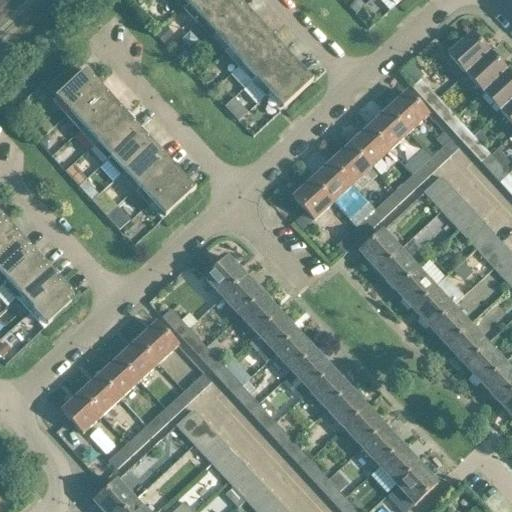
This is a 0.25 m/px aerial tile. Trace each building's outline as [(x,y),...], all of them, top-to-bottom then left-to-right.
[(179,0),(188,9),(197,0),(179,0)] [(200,23),(224,0),(197,0),(188,9),(200,23)] [(215,38),(245,10),(236,0),(224,0),(200,23),(215,38)] [(228,52),(258,24),(245,10),(215,38),(228,52)] [(241,67),(272,39),(258,24),(228,52),(241,67)] [(466,76),(489,55),(471,36),(448,57),(466,76)] [(255,82),(286,54),(272,39),(241,67),(255,82)] [(268,96),(299,68),(286,54),(255,82),(268,96)] [(483,95),(506,74),(489,55),(466,76),(483,95)] [(446,83),(457,75),(450,65),(438,73),(446,83)] [(71,117),(101,89),(85,72),(80,77),(71,67),(46,90),(71,117)] [(299,68),(268,96),(282,111),(313,83),(299,68)] [(500,114),(511,102),(511,80),(506,74),(483,95),(500,114)] [(430,109),(438,102),(420,82),(412,90),(430,109)] [(83,131),(114,103),(101,89),(71,117),(83,131)] [(387,113),(408,136),(428,118),(406,95),(387,113)] [(447,128),(455,121),(438,102),(430,109),(447,128)] [(511,126),(511,102),(500,114),(511,126)] [(97,146),(128,118),(114,103),(83,131),(97,146)] [(242,109),(233,117),(239,123),(247,115),(242,109)] [(389,153),(408,136),(387,113),(368,130),(389,153)] [(111,161),(141,133),(128,118),(97,146),(111,161)] [(464,147),(473,139),(455,121),(447,128),(464,147)] [(371,170),(389,153),(368,130),(349,147),(371,170)] [(124,176),(155,148),(141,133),(111,161),(124,176)] [(443,135),(435,142),(443,150),(448,145),(450,143),(443,135)] [(481,166),(490,158),(473,139),(464,147),(481,166)] [(431,160),(439,169),(458,151),(450,143),(448,145),(443,150),(431,160)] [(352,188),(371,170),(349,147),(331,165),(352,188)] [(138,191),(169,163),(155,148),(124,176),(138,191)] [(497,152),(490,158),(502,171),(509,165),(497,152)] [(499,185),(507,177),(502,171),(490,158),(481,166),(499,185)] [(420,186),(439,169),(431,160),(412,178),(420,186)] [(151,205),(182,177),(169,163),(138,191),(151,205)] [(333,205),(352,188),(331,165),(312,182),(333,205)] [(182,177),(151,205),(164,220),(195,191),(182,177)] [(511,199),(511,181),(507,177),(499,185),(511,199)] [(401,204),(420,186),(412,178),(394,195),(401,204)] [(429,205),(446,188),(439,180),(421,196),(429,205)] [(314,223),(333,205),(312,182),(293,200),(314,223)] [(437,213),(454,197),(446,188),(429,205),(437,213)] [(383,221),(401,204),(394,195),(375,212),(383,221)] [(445,222),(462,205),(454,197),(437,213),(445,222)] [(368,204),(349,222),(356,230),(375,212),(368,204)] [(453,230),(470,214),(462,205),(445,222),(453,230)] [(364,238),(383,221),(375,212),(356,230),(364,238)] [(461,238),(478,222),(470,214),(453,230),(461,238)] [(0,236),(10,227),(0,215),(0,236)] [(469,247),(486,231),(478,222),(461,238),(469,247)] [(0,262),(23,241),(10,227),(0,236),(0,262)] [(344,256),(364,238),(356,230),(337,248),(344,256)] [(476,255),(494,239),(486,231),(469,247),(476,255)] [(377,274),(399,253),(381,234),(359,254),(377,274)] [(484,264),(502,247),(494,239),(476,255),(484,264)] [(0,277),(7,284),(37,256),(23,241),(0,262),(0,277)] [(510,256),(505,251),(502,247),(484,264),(492,272),(510,256)] [(394,292),(416,272),(399,253),(377,274),(394,292)] [(443,254),(435,261),(468,297),(476,290),(443,254)] [(20,299),(51,271),(37,256),(7,284),(20,299)] [(500,280),(511,269),(511,258),(510,256),(492,272),(500,280)] [(222,300),(245,279),(228,260),(204,281),(222,300)] [(508,289),(511,285),(511,269),(500,280),(508,289)] [(33,313),(64,285),(51,271),(20,299),(33,313)] [(411,311),(433,291),(416,272),(394,292),(411,311)] [(240,319),(263,298),(245,279),(222,300),(240,319)] [(429,330),(451,310),(463,299),(446,280),(434,292),(433,291),(411,311),(429,330)] [(64,285),(33,313),(47,328),(77,300),(64,285)] [(257,338),(280,317),(263,298),(240,319),(257,338)] [(446,349),(468,329),(451,310),(429,330),(446,349)] [(180,339),(189,331),(171,312),(162,320),(180,339)] [(274,357),(297,335),(280,317),(257,338),(274,357)] [(137,343),(158,366),(177,348),(156,325),(137,343)] [(464,368),(485,347),(468,329),(446,349),(464,368)] [(198,358),(206,350),(189,331),(180,339),(198,358)] [(292,375),(315,354),(297,335),(274,357),(292,375)] [(139,384),(158,366),(137,343),(118,361),(139,384)] [(481,386),(503,366),(485,347),(464,368),(481,386)] [(215,377),(224,369),(206,350),(198,358),(215,377)] [(309,394),(332,373),(315,354),(292,375),(309,394)] [(121,401),(139,384),(118,361),(99,378),(121,401)] [(498,405),(511,392),(511,376),(503,366),(481,386),(498,405)] [(233,395),(241,388),(224,369),(215,377),(233,395)] [(327,413),(350,392),(332,373),(309,394),(327,413)] [(184,394),(192,403),(211,385),(203,376),(184,394)] [(102,418),(121,401),(99,378),(80,395),(102,418)] [(250,414),(259,406),(241,388),(233,395),(250,414)] [(344,432),(367,410),(350,392),(327,413),(344,432)] [(511,392),(498,405),(511,419),(511,392)] [(173,420),(192,403),(184,394),(165,411),(173,420)] [(82,436),(102,418),(80,395),(61,413),(82,436)] [(268,433),(276,425),(259,406),(250,414),(268,433)] [(361,451),(384,429),(367,410),(344,432),(361,451)] [(154,437),(173,420),(165,411),(146,429),(154,437)] [(185,439),(202,422),(194,413),(176,429),(185,439)] [(116,446),(125,433),(108,421),(98,434),(116,446)] [(193,448),(211,431),(202,422),(185,439),(193,448)] [(154,437),(146,429),(145,429),(139,423),(123,438),(129,445),(128,446),(135,455),(154,437)] [(285,451),(293,444),(276,425),(268,433),(285,451)] [(379,469),(402,448),(384,429),(361,451),(379,469)] [(202,457),(219,441),(211,431),(193,448),(202,457)] [(210,466),(228,450),(219,441),(202,457),(210,466)] [(302,470),(311,462),(293,444),(285,451),(302,470)] [(116,473),(135,455),(128,446),(108,465),(116,473)] [(396,488),(419,467),(402,448),(379,469),(396,488)] [(219,476),(237,459),(228,450),(210,466),(219,476)] [(228,485),(246,469),(237,459),(219,476),(228,485)] [(320,489),(328,481),(311,462),(302,470),(320,489)] [(419,467),(396,488),(414,507),(437,486),(419,467)] [(237,494),(254,478),(246,469),(228,485),(232,490),(237,494)] [(245,504),(263,487),(254,478),(237,494),(245,503),(245,504)] [(337,507),(346,500),(328,481),(320,489),(337,507)] [(100,511),(123,511),(134,502),(116,483),(93,504),(100,511)] [(253,511),(255,511),(272,497),(263,487),(245,504),(253,511)] [(232,490),(225,496),(238,510),(245,503),(237,494),(232,490)] [(274,511),(281,506),(272,497),(255,511),(274,511)] [(341,511),(357,511),(346,500),(337,507),(341,511)] [(143,511),(134,502),(123,511),(143,511)]
